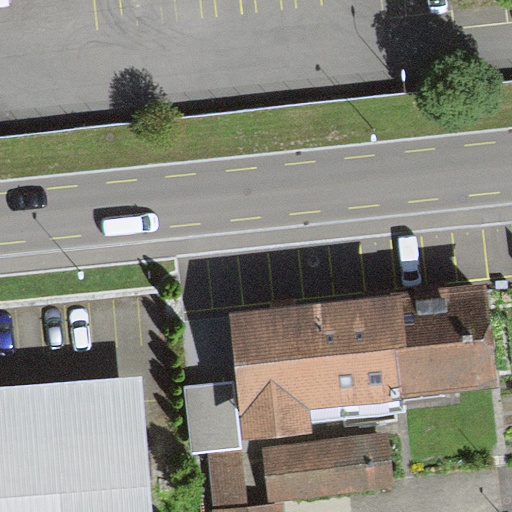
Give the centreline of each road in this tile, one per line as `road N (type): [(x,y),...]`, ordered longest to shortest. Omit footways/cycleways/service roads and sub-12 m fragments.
road 1 (primary): [(511,167),(0,220)]
road 2 (residential): [(511,492),(368,511)]
